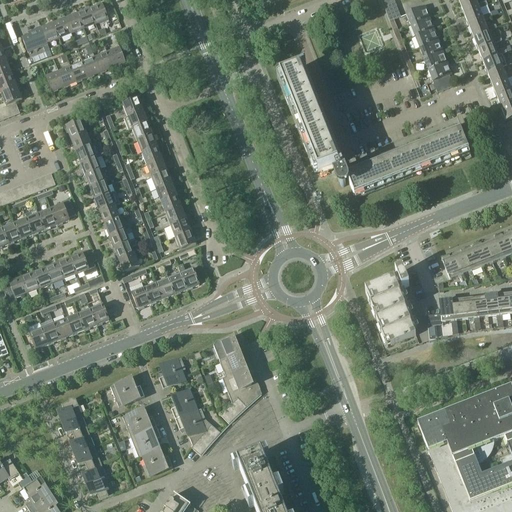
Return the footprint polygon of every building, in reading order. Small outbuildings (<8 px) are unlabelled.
[(401,18),(396,6),(393,0),(390,0),(382,3),(385,11),(389,22),(390,22),(394,20),(394,21),(401,18)] [(470,0),(460,4),(464,16),(480,10),(475,0),(470,0)] [(102,4),(89,9),(96,25),(108,20),(102,4)] [(407,15),(411,27),(430,20),(425,8),(407,15)] [(89,9),(77,14),(84,30),(96,25),(89,9)] [(464,16),(469,27),(484,22),(480,10),(464,16)] [(77,14),(65,19),(72,35),(84,30),(77,14)] [(65,19),(53,24),(60,40),(72,35),(65,19)] [(399,32),(394,21),(394,20),(390,22),(394,33),(399,32)] [(411,27),(415,38),(434,31),(430,20),(411,27)] [(489,33),(484,22),(469,27),(474,39),(489,33)] [(53,24),(41,29),(47,44),(60,40),(53,24)] [(29,35),(22,38),(28,54),(43,48),(48,46),(47,45),(47,44),(41,29),(29,34),(29,35)] [(415,38),(420,49),(438,42),(434,31),(415,38)] [(403,43),(399,32),(394,33),(398,45),(403,43)] [(492,41),(489,33),(474,39),(478,51),(493,45),(502,42),(500,37),(492,41)] [(420,49),(424,60),(443,53),(438,42),(420,49)] [(407,54),(403,43),(398,45),(403,56),(407,54)] [(498,57),(493,45),(478,51),(483,63),(498,57)] [(48,46),(43,48),(47,59),(52,57),(52,56),(48,46)] [(119,48),(107,53),(113,69),(126,64),(119,48)] [(107,53),(95,58),(101,74),(113,69),(107,53)] [(447,65),(443,53),(424,60),(429,72),(447,65)] [(412,65),(407,54),(403,56),(407,67),(412,65)] [(483,63),(488,74),(503,69),(498,57),(483,63)] [(95,58),(83,63),(89,79),(101,74),(95,58)] [(83,63),(71,67),(77,83),(89,79),(83,63)] [(7,64),(0,67),(0,80),(12,76),(7,64)] [(416,77),(412,65),(407,67),(412,78),(416,77)] [(444,79),(449,77),(452,76),(447,65),(429,72),(433,83),(438,81),(444,79)] [(71,67),(59,72),(65,88),(77,83),(71,67)] [(488,74),(492,86),(508,80),(503,69),(488,74)] [(339,165),(301,70),(281,78),(318,174),(339,165)] [(59,72),(46,77),(52,93),(65,88),(59,72)] [(12,76),(0,80),(0,92),(1,95),(17,88),(12,76)] [(416,77),(412,78),(416,90),(420,88),(416,77)] [(444,79),(448,90),(454,88),(449,77),(444,79)] [(443,92),(448,90),(444,79),(438,81),(443,92)] [(497,98),(511,91),(511,87),(510,88),(508,80),(492,86),(497,98)] [(437,94),(438,94),(443,92),(438,81),(433,83),(437,94)] [(17,88),(1,95),(6,107),(10,106),(15,104),(22,101),(17,88)] [(511,91),(497,98),(502,110),(511,105),(511,91)] [(138,99),(123,106),(128,118),(143,112),(138,99)] [(15,104),(10,106),(14,117),(20,114),(15,104)] [(511,105),(502,110),(507,122),(511,119),(511,105)] [(6,107),(4,108),(8,119),(14,117),(10,106),(6,107)] [(4,108),(0,109),(0,113),(3,121),(8,119),(4,108)] [(128,118),(124,120),(129,132),(132,130),(148,124),(146,119),(149,118),(146,111),(143,112),(128,118)] [(374,166),(347,177),(349,183),(355,197),(470,152),(464,137),(462,131),(466,130),(463,121),(462,121),(461,121),(460,121),(459,121),(459,122),(459,123),(462,131),(374,166)] [(82,122),(66,128),(71,141),(87,134),(82,122)] [(148,124),(132,130),(137,142),(153,136),(148,124)] [(87,134),(71,141),(76,153),(92,147),(87,134)] [(153,136),(137,142),(142,155),(158,148),(153,136)] [(92,147),(76,153),(81,165),(96,159),(103,156),(98,144),(92,147)] [(158,148),(142,155),(147,167),(163,160),(158,148)] [(339,170),(335,172),(341,186),(341,187),(342,187),(343,187),(344,187),(345,187),(346,186),(346,185),(346,184),(349,183),(347,177),(374,166),(372,163),(373,163),(371,157),(365,159),(365,158),(360,160),(359,162),(358,167),(351,167),(347,167),(347,166),(345,166),(345,168),(340,170),(339,170)] [(96,159),(81,165),(85,177),(101,171),(96,159)] [(163,160),(147,167),(151,179),(167,172),(163,160)] [(101,171),(85,177),(90,189),(106,183),(101,171)] [(167,172),(151,179),(156,191),(172,185),(167,172)] [(51,175),(46,177),(50,188),(56,186),(51,175)] [(40,179),(45,191),(50,188),(46,177),(40,179)] [(40,179),(35,182),(39,193),(45,191),(40,179)] [(29,184),(33,195),(39,193),(35,182),(29,184)] [(106,183),(90,189),(95,201),(111,195),(106,183)] [(29,184),(23,186),(28,197),(33,195),(29,184)] [(172,185),(156,191),(161,203),(177,197),(172,185)] [(18,188),(22,200),(28,197),(23,186),(18,188)] [(18,188),(12,191),(17,202),(22,200),(18,188)] [(7,193),(11,204),(17,202),(12,191),(7,193)] [(7,193),(1,195),(6,206),(11,204),(7,193)] [(111,195),(95,201),(100,213),(115,207),(116,207),(120,205),(115,193),(111,195)] [(177,197),(161,203),(166,215),(182,209),(177,197)] [(63,206),(51,211),(53,216),(57,226),(70,221),(69,219),(76,217),(70,200),(62,203),(63,206)] [(115,207),(100,213),(101,216),(104,225),(120,219),(116,207),(115,207)] [(182,209),(166,215),(166,216),(171,227),(186,221),(185,216),(182,209)] [(51,211),(39,215),(39,216),(45,231),(57,226),(53,216),(51,211)] [(36,216),(27,220),(33,236),(45,231),(39,216),(39,215),(36,216)] [(120,219),(104,225),(109,238),(125,231),(120,219)] [(27,220),(15,225),(21,241),(33,236),(27,220)] [(186,221),(171,227),(176,239),(191,233),(186,221)] [(14,225),(2,229),(9,245),(21,241),(15,225),(14,225)] [(0,248),(9,246),(9,245),(2,229),(0,230),(0,248)] [(125,231),(109,238),(114,250),(130,243),(125,231)] [(191,233),(176,239),(181,252),(196,246),(191,233)] [(501,237),(495,239),(503,260),(511,256),(511,251),(506,235),(505,235),(506,237),(502,239),(501,237)] [(490,241),(485,243),(492,264),(503,260),(495,239),(495,241),(491,243),(490,241)] [(130,243),(114,250),(116,254),(114,255),(117,262),(119,262),(135,255),(132,249),(137,246),(135,241),(130,243)] [(474,248),(482,268),(492,264),(485,243),(484,243),(485,245),(480,247),(480,245),(474,248)] [(469,250),(463,252),(471,272),(482,268),(474,248),(474,247),(473,247),(474,249),(470,251),(469,250)] [(464,254),(459,255),(458,254),(453,256),(461,276),(471,272),(463,252),(463,251),(464,254)] [(83,255),(70,260),(77,276),(84,273),(85,277),(98,272),(94,263),(97,262),(93,253),(84,257),(83,255)] [(135,255),(119,262),(124,274),(140,268),(135,255)] [(461,276),(453,256),(452,256),(453,258),(448,260),(448,258),(442,260),(442,262),(441,262),(442,263),(450,281),(461,276)] [(58,265),(65,281),(77,276),(70,260),(58,265)] [(46,269),(46,270),(52,285),(65,281),(58,265),(46,269)] [(183,266),(178,268),(181,275),(187,291),(200,286),(193,270),(186,273),(183,266)] [(34,274),(40,290),(52,285),(46,270),(34,274)] [(409,288),(404,273),(396,276),(398,280),(402,290),(409,288)] [(22,279),(28,295),(40,290),(34,274),(22,279)] [(181,275),(169,280),(175,296),(187,291),(181,275)] [(11,288),(4,291),(9,305),(17,302),(16,300),(28,295),(22,279),(9,284),(11,288)] [(169,280),(157,285),(163,301),(175,296),(169,280)] [(401,291),(402,290),(398,280),(365,293),(387,348),(416,336),(414,330),(417,329),(401,291)] [(157,285),(145,290),(151,305),(163,301),(157,285)] [(145,290),(132,295),(138,310),(151,305),(145,290)] [(497,296),(501,329),(503,329),(502,316),(511,315),(508,295),(497,296)] [(498,330),(501,329),(497,296),(485,298),(488,318),(497,317),(498,330)] [(474,299),(478,332),(481,332),(479,319),(488,318),(485,298),(474,299)] [(474,299),(463,300),(465,321),(474,319),(475,333),(478,332),(474,299)] [(463,300),(451,302),(456,336),(458,336),(456,322),(465,321),(463,300)] [(456,336),(451,302),(440,303),(442,323),(451,322),(453,337),(456,336)] [(91,311),(97,327),(109,322),(103,306),(91,311)] [(79,316),(85,332),(97,327),(91,311),(79,316)] [(79,316),(67,321),(73,337),(85,332),(79,316)] [(67,321),(55,326),(61,341),(73,337),(67,321)] [(54,326),(42,331),(49,346),(61,341),(55,326),(54,326)] [(42,331),(30,336),(36,351),(48,346),(49,346),(42,331)] [(0,358),(9,356),(0,333),(0,358)] [(215,346),(214,347),(218,359),(220,363),(240,355),(235,345),(233,346),(231,340),(221,344),(219,343),(217,343),(216,344),(215,346)] [(240,355),(220,363),(226,378),(226,379),(243,372),(241,367),(244,366),(240,355)] [(162,379),(159,380),(164,391),(186,382),(182,372),(186,371),(181,360),(174,363),(172,361),(170,362),(169,363),(168,365),(161,368),(164,375),(161,376),(162,379)] [(226,378),(222,380),(229,396),(252,387),(252,386),(248,376),(245,377),(243,372),(226,379),(226,378)] [(118,385),(111,388),(119,409),(145,398),(141,387),(138,389),(136,386),(134,387),(131,380),(123,383),(122,382),(120,382),(118,383),(118,385)] [(233,406),(234,404),(238,400),(247,409),(259,399),(257,394),(260,392),(257,384),(252,386),(252,387),(229,396),(233,406)] [(511,511),(511,389),(511,387),(417,424),(441,484),(451,511),(511,511)] [(174,409),(171,411),(176,421),(198,413),(198,412),(190,392),(173,398),(176,405),(173,406),(174,409)] [(238,400),(234,404),(242,413),(247,409),(238,400)] [(64,412),(59,415),(63,425),(82,417),(76,401),(74,402),(73,401),(71,401),(69,402),(69,404),(62,407),(64,412)] [(238,417),(242,413),(234,404),(233,406),(229,409),(238,417)] [(234,421),(238,417),(229,409),(225,413),(234,421)] [(143,410),(123,418),(131,439),(157,429),(153,418),(150,419),(148,416),(146,417),(143,410)] [(198,413),(176,421),(180,432),(183,431),(184,434),(186,433),(189,439),(190,439),(193,448),(196,445),(200,440),(203,436),(207,431),(211,426),(206,421),(201,411),(198,412),(198,413)] [(229,426),(234,421),(225,413),(221,417),(229,426)] [(82,417),(63,425),(67,436),(73,434),(75,439),(89,433),(82,417)] [(221,434),(211,426),(207,431),(217,439),(221,434)] [(412,430),(415,439),(421,437),(417,428),(412,430)] [(157,429),(131,439),(139,459),(143,458),(159,451),(157,444),(159,443),(158,440),(161,439),(157,429)] [(217,439),(207,431),(203,436),(213,444),(217,439)] [(77,444),(71,446),(75,457),(95,449),(89,433),(75,439),(77,444)] [(213,444),(203,436),(200,440),(209,448),(213,444)] [(200,440),(196,445),(205,453),(209,448),(200,440)] [(196,445),(193,448),(192,449),(201,457),(205,453),(196,445)] [(95,449),(75,457),(80,467),(85,465),(87,470),(101,464),(95,449)] [(159,451),(143,458),(151,478),(173,469),(169,458),(166,459),(164,456),(162,457),(159,451)] [(284,511),(262,455),(238,464),(246,486),(242,488),(248,503),(252,502),(256,511),(284,511)] [(0,464),(0,484),(8,479),(9,481),(19,475),(10,461),(1,467),(0,464)] [(89,475),(84,477),(88,487),(107,480),(101,464),(87,470),(89,475)] [(23,489),(32,483),(29,478),(27,474),(21,478),(23,482),(18,485),(22,490),(23,489)] [(32,483),(23,489),(32,502),(26,506),(29,511),(51,498),(45,488),(47,487),(47,486),(41,478),(37,480),(32,483)] [(107,480),(88,487),(93,497),(97,495),(100,501),(114,496),(107,480)] [(166,509),(165,510),(168,511),(187,511),(191,507),(188,505),(175,496),(174,496),(174,497),(173,502),(172,502),(171,502),(171,503),(170,503),(170,504),(166,509)] [(51,498),(29,511),(62,511),(63,511),(62,511),(57,511),(55,508),(57,507),(51,498)]
